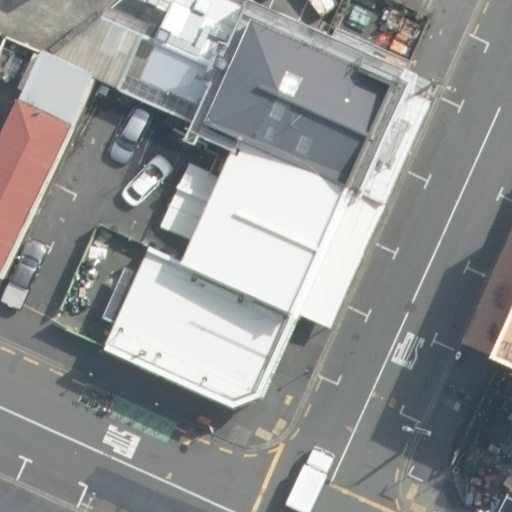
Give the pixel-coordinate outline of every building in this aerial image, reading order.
[(195,0),(156,0),(109,85),(223,137),(351,191),(393,87),(195,0)] [(109,85),(51,59),(0,161),(0,290),(6,293),(109,85)] [(351,191),(223,137),(169,261),(296,318),(351,191)] [(169,261),(113,236),(73,334),(244,405),(260,396),(296,318),(169,261)] [(511,314),(496,350),(511,357),(511,314)]
